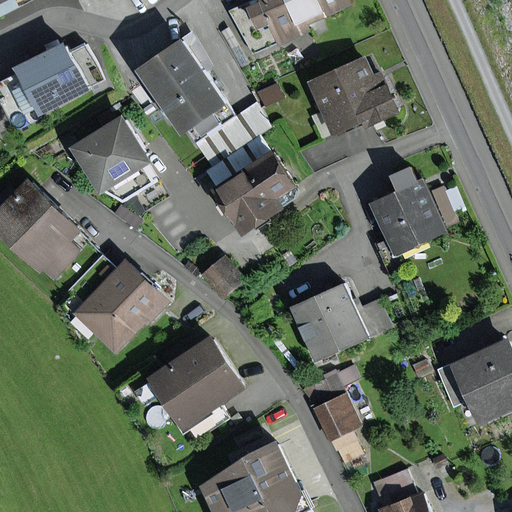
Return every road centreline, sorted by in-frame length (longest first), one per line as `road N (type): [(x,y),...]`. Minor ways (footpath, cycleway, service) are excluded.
road 1 (residential): [(348,511),(293,400),(221,309),(71,197)]
road 2 (residential): [(511,230),(407,0)]
road 3 (unknown): [(442,126),(360,165),(358,231),(343,250),(291,281)]
road 4 (track): [(511,127),(455,0)]
